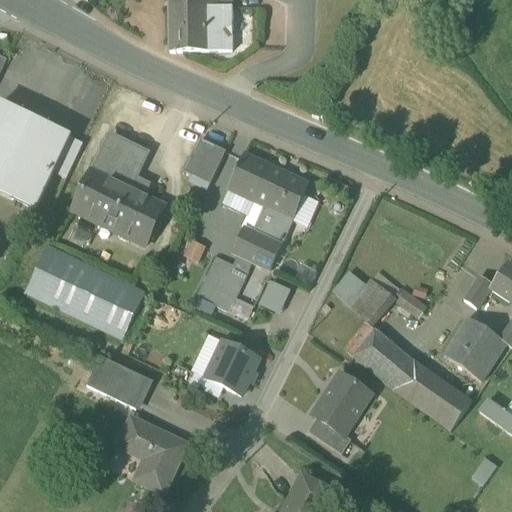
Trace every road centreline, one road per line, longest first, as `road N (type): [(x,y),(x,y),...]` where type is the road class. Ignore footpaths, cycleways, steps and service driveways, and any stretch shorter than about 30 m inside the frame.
road 1 (residential): [(379,165),(248,432),(190,511)]
road 2 (tertiary): [(379,165),(197,91),(25,5)]
road 3 (tertiary): [(511,228),(379,165)]
